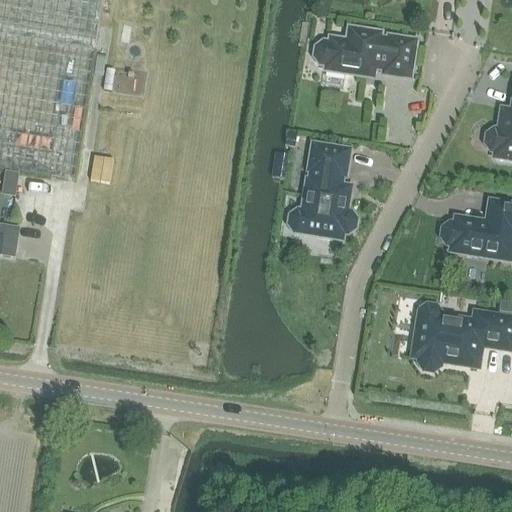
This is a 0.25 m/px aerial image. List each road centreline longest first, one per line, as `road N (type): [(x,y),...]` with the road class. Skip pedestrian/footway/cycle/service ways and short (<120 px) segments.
road 1 (residential): [(332,430),(355,285),(466,49)]
road 2 (tertiary): [(332,430),(0,378)]
road 3 (tertiary): [(511,458),(332,430)]
